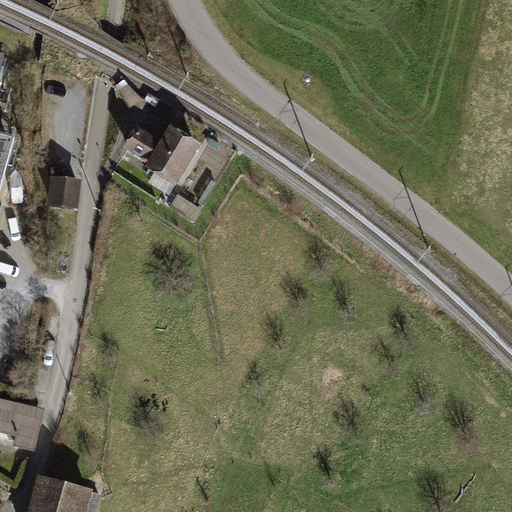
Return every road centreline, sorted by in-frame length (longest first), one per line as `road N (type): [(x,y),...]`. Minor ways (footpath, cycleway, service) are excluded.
road 1 (track): [(19,511),(67,365),(107,81)]
road 2 (unclassified): [(511,286),(243,75),(189,0)]
